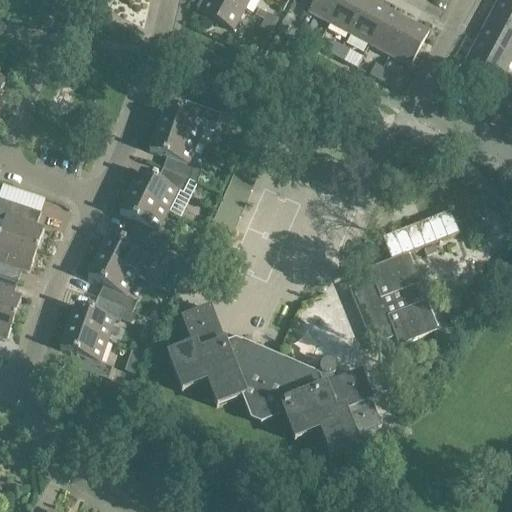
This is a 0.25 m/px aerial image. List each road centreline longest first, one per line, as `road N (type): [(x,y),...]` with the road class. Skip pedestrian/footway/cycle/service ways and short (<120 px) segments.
road 1 (residential): [(511,160),(410,110),(465,0)]
road 2 (residential): [(101,202),(150,74),(165,0)]
road 3 (residential): [(15,394),(57,280),(101,202)]
road 4 (unclassified): [(3,166),(39,46),(0,29)]
road 5 (residential): [(124,511),(81,483),(15,394)]
